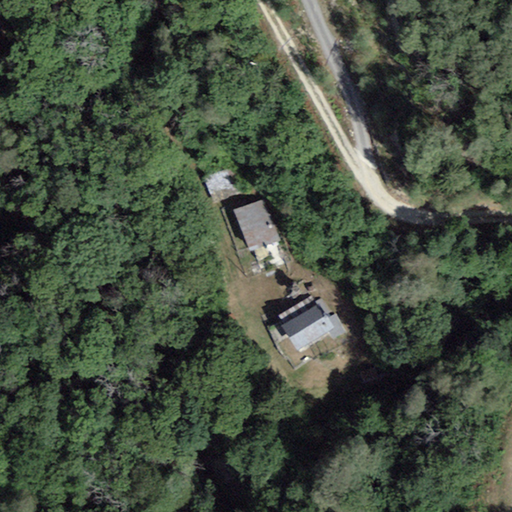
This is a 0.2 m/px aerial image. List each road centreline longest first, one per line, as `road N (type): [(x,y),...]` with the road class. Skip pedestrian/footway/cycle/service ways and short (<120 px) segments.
road 1 (track): [(311,0),(355,110),(376,194),(389,209),(444,220),(511,215)]
road 2 (track): [(260,0),(376,194)]
